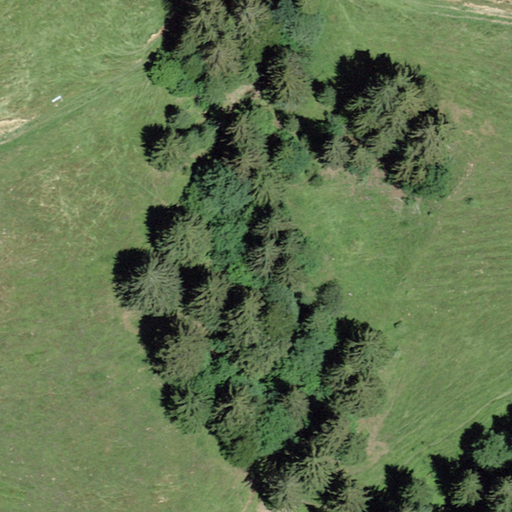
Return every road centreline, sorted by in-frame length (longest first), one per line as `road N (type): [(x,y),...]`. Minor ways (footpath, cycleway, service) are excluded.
road 1 (track): [(0,141),(155,60),(210,0)]
road 2 (track): [(393,0),(511,20)]
